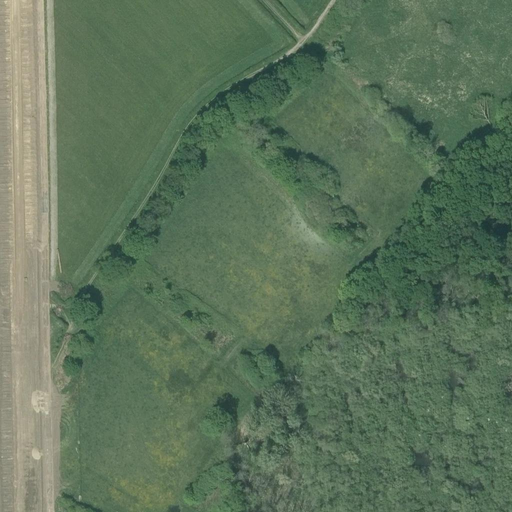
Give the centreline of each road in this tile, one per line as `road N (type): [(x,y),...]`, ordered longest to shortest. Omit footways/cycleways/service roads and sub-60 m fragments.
road 1 (track): [(40,0),(48,511)]
road 2 (track): [(71,316),(199,108),(303,41),(334,0)]
road 3 (track): [(15,511),(45,369),(71,316)]
